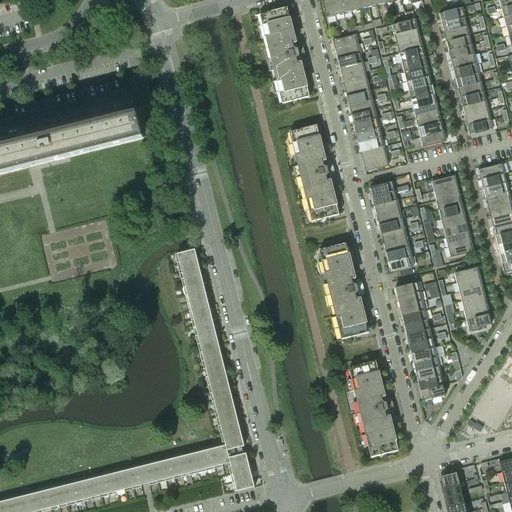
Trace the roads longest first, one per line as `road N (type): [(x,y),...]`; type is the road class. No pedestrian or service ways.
road 1 (tertiary): [(281,501),(157,20)]
road 2 (residential): [(421,465),(351,185)]
road 3 (residential): [(351,185),(304,0)]
road 4 (unclassified): [(421,465),(511,323)]
road 5 (residential): [(351,185),(511,143)]
road 6 (residential): [(0,127),(142,90)]
road 7 (unclassified): [(281,501),(421,465)]
